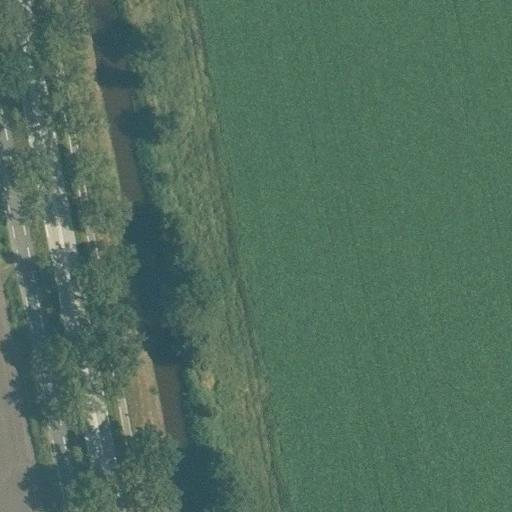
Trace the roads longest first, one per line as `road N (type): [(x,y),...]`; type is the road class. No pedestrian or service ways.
road 1 (primary): [(111,511),(15,0)]
road 2 (unclassified): [(74,511),(0,115)]
